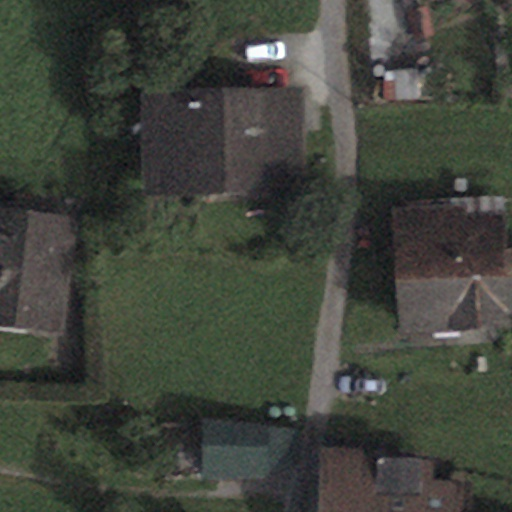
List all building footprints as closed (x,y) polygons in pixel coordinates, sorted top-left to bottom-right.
[(152,100),(154,178),(252,176),(252,189),(293,188),(292,97),(152,100)] [(450,211),(401,214),(409,327),(508,321),(507,302),(511,302),(511,254),(498,255),(496,226),(451,227),(450,211)] [(22,316),(53,320),(64,230),(0,221),(0,312),(4,314),(5,309),(22,311),(22,316)] [(207,435),(208,465),(260,463),(260,455),(292,458),(294,432),(264,429),(243,430),(243,434),(207,435)] [(463,511),(465,492),(414,488),(415,463),(384,462),(384,455),(335,454),(335,456),(333,511),(463,511)]
